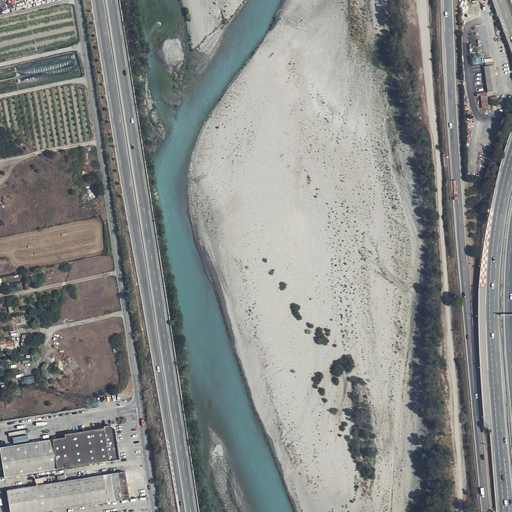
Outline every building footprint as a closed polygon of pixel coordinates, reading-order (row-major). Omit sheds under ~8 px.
[(497,90),(493,65),(484,67),(487,92),(497,90)] [(488,107),(487,95),(480,96),(482,108),(488,107)] [(28,314),(15,318),(16,324),(16,325),(30,320),(28,314)] [(16,324),(9,325),(10,332),(17,330),(16,325),(16,324)] [(30,339),(31,338),(31,334),(22,335),(21,346),(28,346),(30,339)] [(34,375),(22,378),(23,385),(36,382),(34,375)] [(82,401),(86,400),(86,398),(96,395),(95,391),(81,395),(82,401)] [(65,437),(52,439),(57,469),(107,461),(119,460),(115,429),(110,426),(104,427),(104,429),(65,435),(65,437)] [(0,448),(5,477),(57,469),(52,439),(0,447),(0,448)] [(7,491),(10,511),(44,511),(129,498),(125,472),(7,491)]
